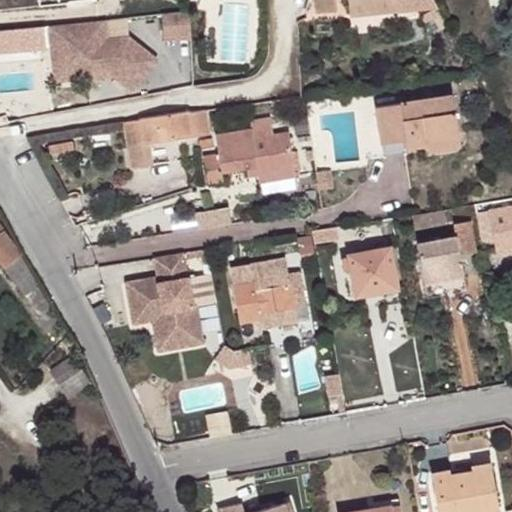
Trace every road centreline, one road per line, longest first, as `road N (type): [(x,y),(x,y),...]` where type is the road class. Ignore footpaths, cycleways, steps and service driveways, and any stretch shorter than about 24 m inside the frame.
road 1 (residential): [(511,402),(147,468)]
road 2 (residential): [(0,179),(57,277),(147,468)]
road 3 (unknown): [(57,277),(105,257),(369,205)]
